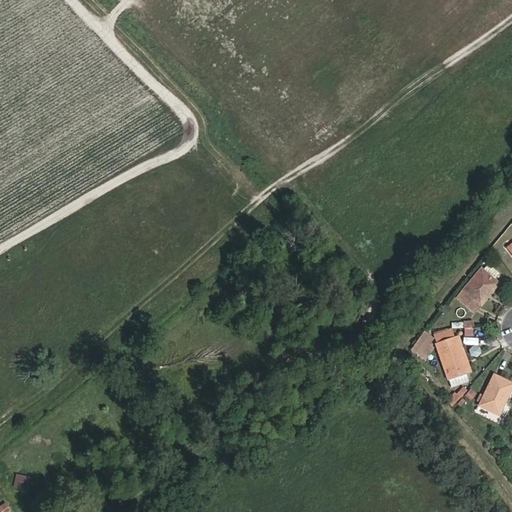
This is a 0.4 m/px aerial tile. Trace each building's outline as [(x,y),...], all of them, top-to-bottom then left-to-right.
[(498,283),(487,272),(461,297),(477,313),(490,299),(486,296),(498,283)] [(490,299),(503,288),(498,283),(486,296),(490,299)] [(462,321),(463,337),(473,337),(472,321),(462,321)] [(450,329),(434,335),(437,344),(453,338),(450,329)] [(427,344),(431,339),(423,332),(413,344),(412,346),(419,353),(427,344)] [(467,373),(459,352),(453,338),(437,344),(449,379),(462,374),(467,373)] [(427,344),(419,353),(422,356),(430,346),(427,344)] [(467,373),(472,371),(464,351),(459,352),(467,373)] [(449,379),(451,387),(465,383),(462,374),(449,379)] [(511,384),(494,376),(479,407),(498,416),(511,386),(511,384)] [(463,396),(471,402),(477,394),(469,388),(463,396)] [(15,474),(12,488),(26,491),(29,477),(15,474)] [(4,503),(0,505),(0,511),(9,511),(10,511),(4,503)]
